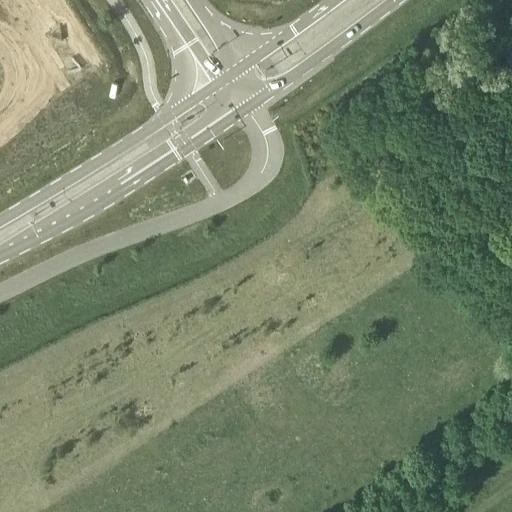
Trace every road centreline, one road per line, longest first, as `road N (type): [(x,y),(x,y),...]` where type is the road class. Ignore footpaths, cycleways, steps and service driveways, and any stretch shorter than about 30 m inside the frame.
road 1 (unclassified): [(0,292),(240,197),(266,160),(264,135),(247,109)]
road 2 (primary): [(0,257),(247,109)]
road 3 (primary): [(212,87),(0,222)]
road 4 (primary): [(247,109),(398,0)]
